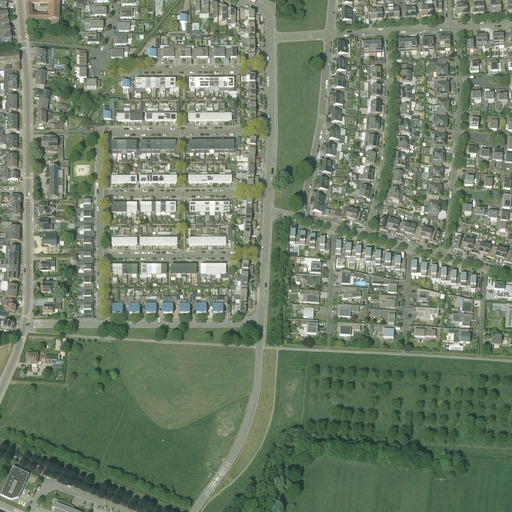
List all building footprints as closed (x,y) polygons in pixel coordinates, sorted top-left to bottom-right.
[(59,20),(60,6),(59,0),(25,0),(26,5),(48,5),(48,15),(33,14),(32,9),(26,9),(27,20),(46,20),(46,21),(47,21),(47,27),(50,27),(53,27),(53,28),(56,28),(56,29),(59,29),(59,20)] [(199,10),(199,1),(199,0),(190,0),(190,6),(195,6),(195,12),(199,12),(199,10)] [(208,13),(208,5),(208,1),(205,0),(202,0),(202,1),(199,1),(199,10),(204,10),(204,15),(208,15),(208,13)] [(467,8),(470,8),(469,0),(466,1),(466,3),(461,3),(462,15),(467,15),(467,8)] [(473,14),(479,14),(478,2),(473,2),(473,0),(469,0),(470,8),(473,7),(473,14)] [(484,7),(487,7),(486,0),(483,0),(483,2),(478,2),(479,14),(484,14),(484,7)] [(490,13),(495,13),(495,1),(489,1),(489,0),(486,0),(487,7),(490,6),(490,13)] [(500,6),(503,6),(503,0),(499,0),(500,1),(495,1),(495,13),(501,12),(500,6)] [(507,12),(511,11),(511,8),(511,0),(506,0),(503,0),(503,6),(506,5),(507,12)] [(217,16),(217,8),(217,4),(211,2),(212,5),(208,5),(208,13),(213,13),(213,19),(217,19),(217,16)] [(426,5),(427,17),(433,17),(432,10),(435,9),(435,2),(432,2),(432,5),(426,5)] [(422,17),(427,17),(426,5),(423,5),(423,3),(418,4),(418,11),(421,11),(422,17)] [(405,18),(410,18),(410,6),(404,7),(404,4),(401,5),(402,12),(405,12),(405,18)] [(415,11),(418,11),(418,4),(415,4),(415,6),(410,6),(410,18),(416,18),(415,11)] [(226,22),(226,19),(226,11),(226,7),(221,5),(221,8),(217,8),(217,16),(222,16),(222,22),(226,22)] [(388,19),(394,19),(393,7),(388,8),(388,5),(384,6),(385,13),(388,13),(388,19)] [(399,12),(402,12),(401,5),(398,5),(398,7),(393,7),(394,19),(399,19),(399,12)] [(103,6),(88,6),(89,6),(89,11),(94,11),(94,16),(106,16),(106,11),(106,10),(102,10),(102,9),(102,6),(103,6)] [(371,20),(377,20),(376,8),(371,9),(371,6),(368,7),(368,14),(371,14),(371,20)] [(382,13),(385,13),(384,6),(381,6),(381,8),(376,8),(377,20),(382,20),(382,13)] [(342,17),(351,16),(351,13),(352,13),(352,7),(344,8),(344,11),(341,11),(342,17)] [(120,13),(120,19),(132,19),(132,13),(138,13),(138,9),(138,8),(123,8),(123,9),(124,9),(124,12),(124,13),(120,13)] [(231,25),(235,25),(235,21),(235,12),(235,11),(230,9),(230,11),(226,11),(226,19),(231,19),(231,25)] [(248,21),(259,21),(259,16),(254,17),(254,13),(248,11),(248,21)] [(0,21),(8,21),(7,13),(0,13),(0,21)] [(166,37),(180,37),(190,37),(190,16),(187,16),(180,16),(180,24),(184,24),(185,32),(168,33),(168,35),(166,35),(166,37)] [(351,16),(342,17),(342,22),(346,22),(347,25),(351,24),(351,16)] [(85,20),(86,20),(86,25),(90,25),(90,30),(103,30),(103,25),(103,24),(99,24),(99,23),(99,20),(100,20),(85,20)] [(0,29),(9,28),(8,21),(0,21),(0,29)] [(249,30),(254,30),(254,26),(259,26),(259,21),(248,21),(247,21),(248,27),(249,30)] [(135,22),(120,22),(122,22),(122,25),(121,25),(122,25),(122,26),(118,26),(118,27),(118,32),(129,32),(129,27),(135,27),(135,22)] [(0,37),(10,36),(9,28),(0,29),(0,37)] [(248,39),(259,38),(259,34),(255,34),(254,30),(249,30),(249,33),(248,33),(248,39)] [(95,44),(99,44),(99,39),(99,38),(95,38),(95,37),(95,34),(96,34),(81,34),(82,34),(82,39),(87,39),(87,44),(90,44),(90,45),(95,46),(95,44)] [(504,48),(507,48),(506,41),(503,41),(503,34),(497,35),(498,46),(503,46),(504,48)] [(118,39),(118,40),(115,40),(115,45),(126,45),(126,40),(132,40),(132,35),(117,35),(119,35),(118,38),(118,39)] [(485,50),(490,49),(489,42),(486,42),(486,35),(481,36),(481,48),(485,47),(485,50)] [(493,47),(498,46),(497,35),(492,35),(492,42),(489,42),(490,49),(493,49),(493,47)] [(10,36),(0,37),(0,38),(1,45),(12,44),(10,36)] [(476,48),(481,48),(481,36),(475,36),(476,43),(473,43),(473,51),(476,50),(476,48)] [(160,59),(160,50),(160,37),(156,37),(156,39),(155,39),(154,51),(149,51),(149,59),(156,59),(160,59)] [(249,47),(255,47),(255,43),(259,43),(259,38),(248,39),(248,44),(249,44),(249,47)] [(439,50),(445,50),(444,38),(438,38),(439,45),(436,45),(436,53),(439,52),(439,50)] [(423,51),(428,51),(427,39),(422,39),(422,46),(419,46),(420,54),(423,53),(423,51)] [(433,53),(436,53),(436,45),(433,46),(433,39),(427,39),(428,51),(433,50),(433,53)] [(416,54),(420,54),(419,46),(416,47),(416,40),(410,40),(411,52),(416,52),(416,54)] [(337,50),(347,49),(346,41),(341,41),(341,44),(337,44),(337,50)] [(364,55),(369,54),(368,43),(363,43),(363,50),(360,50),(361,57),(364,57),(364,55)] [(213,59),(219,59),(219,50),(219,47),(211,47),(211,50),(211,59),(213,59)] [(248,56),(260,56),(260,52),(255,52),(255,47),(249,47),(249,50),(248,51),(248,56)] [(115,52),(115,53),(111,53),(111,59),(115,59),(115,60),(120,60),(120,59),(122,59),(122,53),(128,53),(128,49),(129,49),(129,48),(114,48),(114,49),(115,49),(115,52),(114,52),(115,52)] [(338,58),(347,58),(347,49),(337,50),(338,56),(338,58)] [(163,59),(168,59),(168,50),(160,50),(160,59),(163,59)] [(174,59),(177,59),(177,50),(168,50),(168,59),(174,59)] [(179,59),(185,59),(185,50),(177,50),(177,59),(179,59)] [(191,59),(194,59),(194,50),(185,50),(185,59),(191,59)] [(196,59),(202,59),(202,50),(194,50),(194,59),(196,59)] [(208,59),(211,59),(211,50),(202,50),(202,59),(208,59)] [(225,59),(228,59),(228,50),(219,50),(219,59),(225,59)] [(230,59),(236,59),(236,56),(236,50),(228,50),(228,59),(230,59)] [(79,66),(86,66),(86,55),(86,52),(79,51),(75,51),(75,55),(79,55),(79,66)] [(15,71),(20,71),(19,61),(19,54),(4,54),(4,56),(4,62),(15,61),(15,63),(15,68),(15,71)] [(336,67),(345,67),(345,64),(347,63),(347,58),(338,58),(339,61),(336,61),(336,67)] [(490,72),(497,72),(497,63),(496,63),(496,59),(486,60),(486,66),(489,66),(490,72)] [(477,60),(470,60),(471,68),(470,68),(470,73),(478,73),(478,64),(477,64),(477,60)] [(436,73),(447,72),(447,67),(446,67),(445,64),(437,64),(438,67),(436,67),(436,73)] [(83,81),(87,81),(86,69),(86,66),(79,66),(75,66),(75,69),(79,69),(79,79),(83,79),(83,81)] [(372,75),(380,74),(380,69),(376,69),(376,66),(370,67),(370,70),(371,70),(372,75)] [(337,75),(346,75),(345,67),(336,67),(336,73),(337,73),(337,75)] [(402,78),(410,78),(410,72),(412,73),(412,70),(406,69),(406,72),(402,72),(402,78)] [(5,84),(16,84),(16,72),(5,72),(0,71),(0,76),(4,76),(4,78),(5,78),(5,84)] [(45,80),(48,80),(48,75),(50,75),(50,73),(47,73),(47,72),(37,72),(36,80),(45,80)] [(438,81),(446,81),(446,78),(447,78),(447,72),(436,73),(436,78),(432,79),(433,82),(438,81)] [(370,83),(376,83),(376,80),(380,80),(380,74),(372,75),(372,80),(370,80),(370,83)] [(335,84),(344,84),(344,81),(346,81),(346,75),(337,75),(337,78),(334,78),(335,84)] [(405,86),(415,86),(415,82),(413,82),(413,78),(410,78),(402,78),(402,83),(405,83),(405,86)] [(36,87),(44,87),(44,88),(45,88),(45,80),(36,80),(36,87)] [(136,89),(141,89),(141,80),(136,80),(136,86),(133,86),(133,92),(136,92),(136,89)] [(169,92),(179,92),(179,83),(175,83),(175,80),(170,80),(170,89),(169,89),(169,92)] [(233,92),(237,92),(237,90),(237,86),(233,86),(233,80),(228,80),(228,92),(233,92)] [(133,101),(133,92),(133,86),(133,82),(129,82),(129,81),(122,81),(123,89),(127,89),(128,101),(133,101)] [(437,90),(448,89),(448,84),(447,84),(446,81),(438,81),(439,84),(437,84),(437,90)] [(249,92),(255,92),(255,88),(260,87),(260,83),(249,83),(248,83),(248,89),(249,89),(249,92)] [(372,92),(380,92),(380,86),(376,86),(376,83),(370,83),(370,86),(372,86),(372,92)] [(4,94),(12,94),(12,91),(16,91),(16,84),(5,84),(5,91),(4,91),(4,94)] [(335,92),(344,92),(344,84),(335,84),(335,90),(335,92)] [(410,95),(410,91),(415,91),(415,86),(405,86),(405,89),(402,89),(401,94),(410,95)] [(439,98),(447,98),(447,95),(448,95),(448,89),(437,90),(434,90),(434,97),(439,97),(439,98)] [(370,100),(376,100),(376,97),(380,98),(380,92),(372,92),(367,91),(367,100),(370,100)] [(249,101),(260,100),(260,96),(255,96),(255,92),(249,92),(249,95),(249,101)] [(333,101),(342,101),(342,98),(344,98),(344,92),(335,92),(336,95),(333,96),(333,101)] [(474,100),(481,100),(480,95),(480,92),(471,93),(471,96),(469,96),(470,105),(474,104),(474,100)] [(494,101),(493,96),(493,93),(484,94),(484,95),(480,95),(481,100),(481,102),(483,102),(483,105),(482,105),(481,112),(487,112),(487,108),(488,108),(487,101),(494,101)] [(6,104),(17,104),(16,97),(12,97),(12,94),(4,94),(4,97),(6,97),(6,104)] [(39,100),(48,102),(49,96),(35,94),(34,99),(39,100)] [(405,103),(411,103),(411,100),(410,100),(410,95),(401,94),(401,100),(405,100),(405,103)] [(507,102),(507,101),(506,94),(497,95),(497,96),(493,96),(494,101),(494,103),(496,103),(496,109),(501,109),(500,102),(507,102)] [(437,106),(448,107),(448,102),(447,102),(447,98),(439,98),(439,101),(437,101),(437,106)] [(48,102),(39,100),(37,110),(40,111),(46,112),(48,102)] [(114,118),(114,112),(114,101),(114,100),(110,100),(110,101),(109,113),(104,113),(104,121),(111,121),(114,121),(114,118)] [(250,109),(256,109),(256,105),(260,105),(260,100),(249,101),(249,106),(250,106),(250,109)] [(371,108),(379,109),(380,104),(376,103),(376,100),(370,100),(370,103),(371,103),(371,108)] [(334,109),(343,109),(342,101),(333,101),(333,107),(334,107),(334,109)] [(136,115),(136,122),(142,122),(142,115),(142,113),(144,113),(144,110),(144,103),(140,103),(140,112),(136,112),(136,115)] [(401,111),(409,112),(410,106),(411,106),(411,103),(405,103),(405,106),(401,106),(401,111)] [(9,111),(9,110),(17,110),(17,104),(6,104),(5,104),(5,110),(1,110),(1,111),(0,111),(0,113),(4,114),(7,114),(7,111),(9,111)] [(438,115),(446,116),(446,113),(447,113),(448,107),(437,106),(436,112),(438,112),(438,115)] [(369,117),(375,117),(375,114),(379,115),(379,109),(371,108),(371,114),(369,114),(369,117)] [(250,118),(261,118),(260,113),(256,114),(256,109),(250,109),(250,112),(249,112),(249,118),(250,118)] [(331,118),(341,118),(341,115),(343,115),(343,109),(334,109),(334,113),(331,113),(331,118)] [(410,120),(411,117),(412,113),(412,112),(409,112),(401,111),(400,117),(404,117),(404,120),(410,120)] [(176,119),(179,119),(179,112),(170,112),(170,115),(170,122),(176,122),(176,119)] [(188,122),(195,122),(195,115),(188,115),(188,112),(185,112),(185,119),(188,119),(188,122)] [(38,125),(46,125),(46,120),(51,120),(51,119),(51,116),(58,118),(58,119),(62,120),(63,117),(58,116),(46,114),(37,114),(38,125)] [(432,123),(435,123),(446,124),(447,119),(446,119),(446,116),(438,115),(438,116),(433,116),(432,123)] [(477,120),(478,116),(471,116),(471,124),(470,124),(469,129),(477,129),(478,120),(477,120)] [(370,125),(378,126),(379,120),(375,120),(375,117),(369,117),(369,120),(370,120),(370,125)] [(496,131),(497,122),(496,122),(497,118),(487,117),(486,124),(490,124),(489,130),(496,131)] [(332,126),(341,126),(341,118),(331,118),(332,124),(332,126)] [(400,128),(408,128),(412,129),(412,120),(410,120),(404,120),(404,123),(400,122),(400,128)] [(437,132),(444,133),(445,130),(446,130),(446,124),(435,123),(435,129),(437,129),(437,132)] [(4,131),(7,131),(16,131),(16,124),(4,124),(3,124),(3,127),(0,127),(0,133),(4,134),(4,131)] [(368,133),(374,134),(374,131),(378,132),(378,126),(370,125),(369,131),(368,131),(368,133)] [(329,135),(339,136),(339,133),(341,133),(341,126),(332,126),(332,130),(330,129),(329,135)] [(403,136),(409,137),(409,134),(408,134),(408,128),(400,128),(399,133),(403,134),(403,136)] [(434,140),(445,141),(445,136),(444,136),(444,133),(437,132),(436,135),(434,135),(434,140)] [(368,142),(377,143),(377,138),(374,137),(374,134),(368,133),(367,137),(369,137),(368,142)] [(329,143),(338,144),(339,136),(329,135),(329,140),(330,140),(329,143)] [(398,144),(410,146),(410,142),(410,137),(409,137),(403,136),(403,139),(399,139),(398,144)] [(58,153),(63,153),(63,138),(43,138),(43,142),(42,142),(42,152),(43,152),(43,153),(58,153)] [(435,149),(443,150),(443,147),(445,147),(445,141),(434,140),(433,146),(435,146),(435,149)] [(117,152),(117,142),(111,142),(111,149),(108,149),(109,155),(117,155),(117,152)] [(175,156),(179,156),(179,148),(175,148),(175,142),(170,142),(170,151),(175,151),(175,156)] [(190,151),(195,151),(195,142),(190,142),(190,145),(185,145),(185,154),(190,154),(190,151)] [(236,154),(236,152),(237,148),(233,148),(233,142),(228,142),(228,151),(233,151),(233,154),(236,154)] [(366,150),(372,151),(372,148),(376,149),(377,143),(368,142),(368,148),(366,147),(366,150)] [(326,151),(335,152),(335,149),(337,150),(338,144),(329,143),(329,146),(326,146),(326,151)] [(401,153),(408,154),(409,150),(410,150),(410,146),(398,144),(398,150),(401,150),(401,153)] [(249,155),(255,155),(255,151),(260,151),(260,147),(250,146),(249,146),(248,152),(249,152),(249,155)] [(476,156),(476,151),(476,148),(468,148),(467,150),(465,150),(464,159),(469,159),(469,155),(476,156)] [(432,157),(444,158),(444,153),(443,153),(443,150),(435,149),(435,152),(433,152),(432,157)] [(366,159),(374,160),(375,155),(371,154),(372,151),(366,150),(365,153),(367,153),(366,159)] [(326,160),(334,161),(335,152),(326,151),(325,157),(326,157),(326,160)] [(489,159),(489,154),(489,151),(480,151),(476,151),(476,156),(476,158),(478,158),(477,165),(482,165),(482,158),(489,159)] [(66,195),(66,194),(66,181),(66,177),(68,177),(68,162),(63,162),(63,153),(58,153),(58,169),(50,169),(50,199),(62,199),(62,195),(66,195)] [(404,162),(405,159),(410,159),(411,154),(408,154),(401,153),(400,156),(397,156),(396,161),(404,162)] [(501,162),(501,161),(502,155),(493,154),(489,154),(489,159),(488,161),(491,161),(490,168),(494,168),(495,161),(501,162)] [(248,163),(259,164),(259,160),(255,160),(255,155),(249,155),(249,158),(248,158),(248,163)] [(501,172),(504,172),(504,168),(511,168),(511,164),(511,163),(511,155),(505,155),(505,161),(501,161),(501,162),(501,172)] [(434,166),(441,167),(442,164),(443,164),(444,158),(432,157),(429,157),(428,165),(434,166)] [(363,167),(369,168),(370,165),(373,166),(374,160),(366,159),(365,164),(364,164),(363,167)] [(322,168),(331,169),(332,166),(334,166),(334,161),(326,160),(325,163),(323,163),(322,168)] [(398,170),(408,171),(409,168),(407,167),(408,162),(404,162),(396,161),(395,167),(399,167),(398,170)] [(4,162),(2,162),(3,167),(0,166),(0,171),(8,172),(8,169),(17,169),(17,162),(4,162)] [(248,172),(254,172),(254,168),(259,169),(259,164),(248,163),(247,169),(248,169),(248,172)] [(363,175),(372,177),(372,171),(369,171),(369,168),(363,167),(360,166),(360,170),(361,170),(360,175),(363,175)] [(428,174),(442,175),(443,170),(441,170),(441,167),(434,166),(433,169),(428,168),(428,174)] [(322,177),(331,178),(331,169),(322,168),(322,174),(322,177)] [(393,177),(404,179),(405,176),(407,176),(408,171),(398,170),(398,173),(394,172),(393,177)] [(0,177),(8,177),(8,181),(13,181),(18,181),(17,174),(8,174),(8,172),(0,171),(0,177)] [(189,184),(195,184),(195,177),(189,177),(189,172),(186,172),(186,180),(189,180),(189,184)] [(247,181),(258,182),(258,177),(254,177),(254,172),(248,172),(248,175),(247,175),(247,181)] [(504,172),(501,172),(500,183),(503,183),(502,190),(510,190),(510,181),(510,173),(504,172)] [(112,184),(118,184),(118,177),(112,177),(112,174),(109,174),(109,180),(112,180),(112,184)] [(235,180),(235,174),(231,174),(231,177),(225,177),(225,184),(231,184),(231,180),(235,180)] [(432,183),(440,183),(441,181),(442,181),(442,175),(428,174),(428,179),(432,180),(432,183)] [(473,174),(466,174),(466,181),(465,181),(464,186),(472,187),(473,180),(477,180),(477,176),(482,176),(482,175),(474,174),(473,174)] [(360,183),(366,185),(367,182),(371,182),(372,177),(363,175),(362,181),(361,181),(360,183)] [(491,189),(492,180),(491,180),(492,176),(482,175),(482,176),(481,181),(485,182),(484,188),(491,189)] [(319,185),(328,186),(328,183),(330,183),(331,178),(322,177),(322,180),(319,180),(319,185)] [(396,186),(403,188),(404,179),(393,177),(392,183),(396,184),(396,186)] [(360,192),(368,194),(369,189),(366,188),(366,185),(360,183),(359,186),(361,187),(360,192)] [(430,191),(441,192),(441,187),(440,186),(440,183),(432,183),(432,186),(430,186),(430,191)] [(318,193),(327,194),(328,186),(319,185),(318,191),(319,191),(318,193)] [(390,194),(402,196),(402,191),(405,191),(405,188),(403,188),(396,186),(395,189),(391,188),(390,194)] [(426,199),(438,200),(439,197),(440,197),(441,192),(430,191),(429,194),(427,194),(426,199)] [(368,194),(360,192),(359,197),(357,197),(356,200),(360,201),(362,201),(363,198),(367,199),(368,194)] [(315,201),(324,203),(324,200),(326,200),(327,194),(318,193),(318,196),(316,196),(315,201)] [(392,203),(398,204),(402,205),(403,196),(402,196),(390,194),(389,199),(393,200),(392,203)] [(511,196),(503,196),(502,209),(509,209),(511,196)] [(428,208),(439,209),(440,203),(439,203),(438,200),(426,199),(426,203),(429,203),(428,208)] [(83,214),(92,214),(92,209),(93,209),(93,205),(92,205),(92,200),(83,200),(83,209),(76,209),(76,214),(83,214)] [(40,215),(48,215),(48,213),(50,213),(50,210),(54,210),(54,209),(54,206),(58,206),(58,201),(47,201),(47,204),(39,204),(39,214),(40,214),(40,215)] [(246,208),(257,209),(257,204),(252,204),(252,201),(246,201),(246,208)] [(112,213),(117,213),(117,204),(112,204),(112,210),(109,210),(109,220),(112,220),(112,216),(112,213)] [(170,204),(170,213),(170,216),(175,216),(175,218),(179,218),(179,210),(175,210),(175,204),(170,204)] [(195,216),(195,213),(195,204),(190,204),(190,206),(186,206),(186,216),(195,216)] [(233,216),(233,214),(233,210),(229,210),(229,204),(224,204),(224,213),(229,213),(229,216),(233,216)] [(464,213),(471,213),(471,209),(472,206),(463,205),(462,208),(460,208),(459,217),(464,217),(464,213)] [(323,208),(314,207),(313,212),(319,213),(319,214),(321,215),(323,208)] [(436,221),(437,217),(438,214),(439,214),(439,209),(428,208),(424,207),(423,213),(428,213),(427,218),(434,220),(436,221)] [(245,217),(251,217),(252,213),(256,213),(257,209),(246,208),(245,208),(245,214),(246,214),(245,217)] [(346,218),(350,219),(353,210),(347,208),(347,209),(344,208),(341,220),(345,221),(346,218)] [(484,216),(484,212),(484,209),(475,208),(475,209),(471,209),(471,213),(471,216),(473,216),(472,222),(477,223),(477,216),(484,216)] [(354,223),(358,224),(361,213),(358,212),(358,211),(353,210),(350,219),(354,220),(354,223)] [(11,215),(11,220),(17,220),(17,217),(20,217),(20,211),(8,211),(3,212),(3,215),(11,215)] [(496,220),(497,219),(497,212),(488,211),(488,212),(484,212),(484,216),(483,219),(486,219),(485,225),(489,226),(490,219),(496,220)] [(361,213),(358,224),(362,225),(363,223),(365,223),(367,214),(361,213)] [(506,230),(506,226),(506,222),(507,222),(508,213),(500,213),(500,219),(497,219),(496,220),(496,229),(506,230)] [(76,227),(83,227),(92,227),(92,223),(93,223),(93,218),(92,218),(92,214),(83,214),(83,222),(76,222),(76,227)] [(244,225),(256,226),(256,222),(251,222),(251,217),(245,217),(245,220),(244,220),(244,225)] [(378,229),(383,230),(385,219),(379,217),(377,226),(379,227),(378,229)] [(387,229),(392,230),(394,221),(389,219),(389,220),(385,219),(383,230),(387,231),(387,229)] [(39,231),(52,230),(52,226),(52,221),(52,220),(49,220),(39,220),(39,231)] [(395,234),(399,235),(402,223),(399,222),(394,221),(392,230),(396,231),(395,234)] [(404,233),(408,234),(411,225),(405,223),(405,224),(402,223),(399,235),(403,236),(404,233)] [(7,234),(8,234),(19,235),(19,228),(16,228),(16,225),(3,225),(3,228),(7,228),(7,234)] [(244,234),(250,235),(251,230),(255,231),(256,226),(244,225),(244,231),(245,231),(244,234)] [(412,238),(416,239),(419,228),(416,227),(416,226),(411,225),(408,234),(412,235),(412,238)] [(83,240),(92,240),(92,236),(93,236),(93,231),(92,231),(92,227),(83,227),(83,236),(76,236),(76,240),(83,240)] [(421,238),(425,239),(427,229),(422,228),(419,228),(416,239),(420,240),(421,238)] [(428,242),(432,243),(435,232),(432,231),(432,230),(427,229),(425,239),(429,240),(428,242)] [(294,243),(299,243),(300,233),(295,233),(295,230),(290,230),(289,244),(294,244),(294,243)] [(304,245),(309,245),(310,236),(305,236),(305,232),(300,232),(300,233),(299,243),(299,246),(304,246),(304,245)] [(437,242),(439,242),(442,234),(435,232),(432,243),(437,244),(437,242)] [(9,241),(15,241),(19,241),(19,235),(8,234),(7,238),(6,238),(6,240),(0,239),(0,243),(2,243),(9,244),(9,241)] [(43,245),(51,245),(51,239),(54,239),(54,234),(45,234),(45,239),(43,239),(43,245)] [(243,243),(244,243),(255,243),(255,239),(250,239),(250,235),(244,234),(244,237),(243,237),(243,243)] [(170,239),(170,246),(176,246),(176,242),(179,242),(179,235),(176,235),(176,239),(170,239)] [(314,248),(319,248),(320,238),(315,238),(315,235),(310,235),(310,236),(309,245),(309,249),(314,249),(314,248)] [(112,246),(118,246),(118,239),(112,239),(112,236),(109,236),(109,243),(112,243),(112,246)] [(324,250),(329,251),(330,241),(325,241),(325,238),(320,237),(320,238),(319,248),(319,251),(324,252),(324,250)] [(453,249),(458,250),(461,238),(454,237),(452,246),(454,246),(453,249)] [(463,249),(467,250),(469,240),(464,239),(461,238),(458,250),(462,251),(463,249)] [(76,253),(83,253),(92,253),(92,249),(93,249),(93,244),(92,244),(92,240),(83,240),(83,249),(76,249),(76,253)] [(470,253),(474,254),(477,243),(474,242),(474,241),(469,240),(467,250),(471,251),(470,253)] [(340,254),(345,255),(346,245),(341,245),(341,242),(336,242),(335,256),(340,256),(340,254)] [(6,254),(18,254),(19,248),(8,247),(9,244),(2,243),(2,247),(6,247),(6,254)] [(479,253),(483,254),(486,244),(480,243),(480,244),(477,243),(474,254),(478,255),(479,253)] [(350,257),(355,257),(356,248),(351,247),(351,244),(346,244),(346,245),(345,255),(345,258),(350,258),(350,257)] [(487,257),(491,258),(494,247),(491,246),(486,244),(483,254),(487,255),(487,257)] [(360,260),(365,260),(366,250),(361,250),(361,247),(356,247),(356,248),(355,257),(355,261),(360,261),(360,260)] [(496,257),(500,258),(502,249),(497,247),(497,248),(494,247),(491,258),(495,259),(496,257)] [(370,262),(375,262),(375,253),(370,253),(371,249),(366,249),(366,250),(365,260),(365,263),(370,263),(370,262)] [(503,262),(507,263),(510,251),(507,250),(502,249),(500,258),(504,259),(503,262)] [(380,265),(385,265),(385,255),(380,255),(380,252),(375,252),(375,253),(375,262),(375,266),(380,266),(380,265)] [(83,266),(92,266),(92,262),(93,262),(93,257),(92,257),(92,253),(83,253),(83,262),(76,262),(76,267),(83,266)] [(390,267),(395,267),(395,258),(390,258),(390,255),(385,254),(385,255),(385,265),(385,268),(390,269),(390,267)] [(400,270),(405,270),(405,260),(400,260),(400,257),(395,257),(395,258),(395,267),(394,271),(399,271),(400,270)] [(320,274),(321,267),(321,265),(320,264),(320,260),(322,260),(295,258),(295,259),(296,259),(295,264),(299,264),(299,265),(299,264),(307,265),(307,266),(308,267),(309,268),(310,268),(311,268),(310,273),(320,274)] [(416,274),(421,274),(421,265),(416,264),(416,261),(411,261),(411,275),(416,275),(416,274)] [(46,265),(39,265),(39,272),(50,272),(50,268),(55,268),(55,262),(46,262),(46,265)] [(242,270),(253,271),(253,266),(248,266),(249,263),(243,263),(242,270)] [(426,277),(431,277),(431,267),(426,267),(426,264),(421,264),(421,265),(421,274),(421,278),(426,278),(426,277)] [(76,280),(83,280),(92,280),(92,275),(93,275),(93,271),(92,271),(92,266),(83,266),(83,275),(76,275),(76,280)] [(112,275),(117,275),(117,266),(112,266),(112,269),(109,269),(109,272),(109,277),(112,277),(112,275)] [(229,278),(229,275),(229,272),(225,272),(225,266),(220,266),(220,275),(225,275),(225,278),(229,278)] [(436,279),(440,279),(441,270),(436,270),(436,266),(431,266),(431,267),(431,277),(430,280),(435,280),(436,279)] [(445,282),(450,282),(451,272),(446,272),(446,269),(441,269),(441,270),(440,279),(440,283),(445,283),(445,282)] [(242,279),(248,279),(248,275),(253,275),(253,271),(242,270),(241,270),(241,276),(242,276),(242,279)] [(341,274),(341,284),(350,285),(350,278),(352,278),(364,280),(365,275),(367,276),(367,275),(344,270),(341,270),(343,271),(343,274),(341,274)] [(455,284),(460,284),(461,275),(456,275),(456,272),(451,271),(451,272),(450,282),(450,285),(455,286),(455,284)] [(8,283),(8,280),(17,280),(17,274),(7,273),(4,273),(4,282),(8,283)] [(465,287),(470,287),(471,277),(466,277),(466,274),(461,274),(461,275),(460,284),(460,288),(465,288),(465,287)] [(313,287),(314,286),(320,290),(320,277),(321,277),(296,275),(296,276),(298,276),(307,282),(306,283),(306,284),(307,285),(307,286),(308,287),(309,288),(310,288),(311,288),(312,288),(312,287),(313,287)] [(396,294),(396,288),(397,282),(398,282),(398,281),(394,281),(369,276),(372,277),(372,285),(380,285),(380,283),(383,283),(383,286),(388,286),(388,288),(387,288),(387,289),(386,289),(386,290),(386,291),(387,292),(387,293),(396,294)] [(475,289),(480,290),(481,280),(476,280),(476,277),(471,276),(471,277),(470,287),(470,290),(475,291),(475,289)] [(240,287),(252,288),(252,284),(247,283),(248,279),(242,279),(242,282),(241,282),(240,287)] [(83,293),(92,293),(92,289),(93,289),(93,284),(92,284),(92,280),(83,280),(83,288),(76,288),(76,293),(83,293)] [(4,291),(5,291),(7,292),(16,293),(17,286),(8,285),(8,283),(4,282),(1,282),(1,285),(0,291),(4,291)] [(41,293),(51,293),(51,290),(53,290),(54,289),(54,286),(58,286),(58,282),(45,282),(45,286),(41,286),(41,293)] [(494,298),(503,298),(503,292),(510,292),(510,287),(511,286),(504,286),(504,284),(494,284),(494,291),(495,291),(495,297),(494,297),(494,298)] [(241,296),(247,296),(247,292),(252,292),(252,288),(240,287),(240,293),(235,293),(235,296),(241,296)] [(342,295),(343,300),(363,298),(362,293),(359,293),(359,289),(367,289),(339,287),(339,288),(340,288),(340,291),(346,292),(346,294),(342,295)] [(318,304),(319,298),(319,292),(320,292),(294,290),(302,291),(302,295),(303,295),(303,303),(318,304)] [(420,290),(416,290),(417,290),(417,293),(419,293),(419,295),(418,295),(417,302),(427,302),(427,297),(439,300),(440,295),(441,295),(442,295),(420,290)] [(83,306),(92,306),(92,302),(93,302),(93,297),(92,297),(92,293),(83,293),(83,302),(76,302),(76,306),(83,306)] [(184,304),(184,314),(190,314),(189,304),(190,303),(193,303),(192,297),(192,294),(192,293),(190,293),(189,301),(184,301),(184,304)] [(179,314),(184,314),(184,304),(184,301),(181,301),(181,300),(181,296),(181,295),(178,295),(176,295),(176,297),(176,303),(179,303),(179,304),(179,314)] [(385,308),(394,309),(395,302),(396,297),(397,297),(368,295),(368,296),(371,296),(371,302),(386,303),(385,308)] [(240,305),(251,305),(251,301),(246,301),(247,296),(241,296),(240,299),(239,305),(240,305)] [(112,314),(118,314),(117,305),(113,305),(113,297),(109,297),(109,311),(112,311),(112,314)] [(117,305),(118,314),(123,314),(123,305),(126,305),(126,297),(123,297),(123,305),(117,305)] [(129,314),(134,314),(134,302),(129,302),(129,297),(126,297),(126,305),(129,305),(129,314)] [(134,302),(134,314),(139,314),(139,305),(142,305),(142,303),(142,297),(139,297),(139,302),(134,302)] [(146,314),(151,314),(151,304),(151,300),(146,300),(146,297),(142,297),(142,303),(145,303),(146,304),(146,314)] [(151,304),(151,314),(156,314),(156,304),(156,303),(159,303),(159,297),(156,297),(156,300),(151,300),(151,304)] [(162,314),(168,314),(168,304),(167,300),(163,299),(164,302),(162,302),(162,297),(159,297),(159,303),(162,303),(162,304),(162,314)] [(168,304),(168,314),(173,314),(173,304),(173,303),(176,303),(176,297),(173,297),(173,302),(171,302),(172,299),(167,300),(168,304)] [(196,314),(201,314),(201,304),(201,301),(196,301),(196,297),(192,297),(193,303),(192,308),(196,308),(196,314)] [(201,304),(201,314),(206,314),(206,304),(206,303),(209,303),(209,297),(206,297),(206,301),(201,301),(201,304)] [(212,314),(218,314),(218,304),(218,301),(212,301),(212,297),(209,297),(209,303),(212,303),(212,304),(212,314)] [(218,304),(218,314),(223,314),(223,304),(227,304),(228,298),(228,297),(223,297),(223,301),(218,301),(218,304)] [(461,312),(471,313),(472,305),(472,301),(473,301),(470,300),(457,298),(457,308),(462,308),(461,312)] [(0,317),(7,319),(8,312),(15,313),(16,307),(15,307),(16,302),(4,300),(3,305),(3,309),(0,308),(0,317)] [(43,307),(43,314),(54,314),(54,310),(61,310),(61,303),(47,303),(47,307),(43,307)] [(251,305),(240,305),(240,314),(246,314),(246,310),(251,310),(251,305)] [(293,310),(300,311),(303,311),(303,318),(313,319),(313,312),(318,312),(318,307),(294,305),(293,310)] [(339,306),(339,317),(350,318),(350,312),(358,313),(359,307),(364,307),(365,307),(337,305),(339,306)] [(76,319),(92,319),(93,315),(93,310),(92,310),(92,306),(83,306),(83,315),(76,315),(76,319)] [(424,321),(427,321),(428,317),(430,317),(430,315),(438,316),(438,310),(415,308),(415,309),(416,309),(416,312),(419,313),(416,319),(418,320),(420,320),(422,321),(424,321)] [(387,323),(394,324),(395,312),(396,312),(367,310),(371,310),(371,316),(383,317),(383,318),(384,319),(384,320),(385,321),(386,322),(387,323)] [(462,327),(469,328),(470,322),(471,322),(471,316),(473,316),(452,315),(452,322),(462,323),(462,327)] [(317,331),(317,329),(316,329),(316,322),(318,322),(287,320),(294,321),(294,328),(299,329),(299,330),(303,330),(303,328),(307,328),(306,334),(316,335),(317,331)] [(0,327),(0,330),(9,332),(9,329),(12,330),(13,324),(3,322),(2,328),(0,327)] [(340,337),(347,337),(350,337),(350,330),(359,331),(360,325),(366,325),(337,323),(337,324),(340,324),(340,329),(339,329),(338,330),(338,332),(340,332),(339,337),(340,337)] [(395,327),(378,326),(378,334),(383,334),(383,339),(393,340),(393,334),(393,331),(392,331),(393,327),(395,327)] [(470,335),(468,335),(468,331),(471,331),(446,330),(446,327),(445,326),(443,326),(443,329),(446,330),(448,330),(447,334),(460,335),(459,343),(469,344),(470,335)] [(424,338),(424,337),(431,338),(430,339),(434,339),(434,338),(435,338),(435,337),(435,331),(432,331),(432,328),(414,327),(415,328),(414,338),(424,338)] [(491,336),(490,346),(500,347),(501,337),(491,336)] [(29,475),(27,473),(13,467),(0,496),(11,501),(19,498),(29,475)] [(55,509),(53,511),(77,511),(73,510),(74,507),(71,506),(55,500),(52,507),(55,509)]
